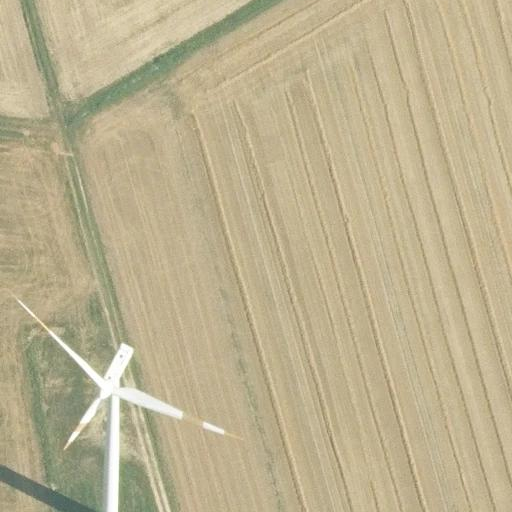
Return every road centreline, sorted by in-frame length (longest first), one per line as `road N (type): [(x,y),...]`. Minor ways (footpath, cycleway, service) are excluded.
road 1 (track): [(148,458),(58,128)]
road 2 (track): [(276,0),(58,128)]
road 3 (track): [(22,0),(58,128)]
